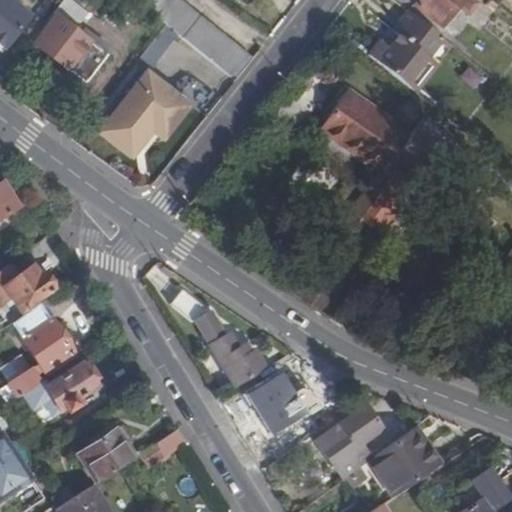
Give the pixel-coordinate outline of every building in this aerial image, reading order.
[(29,16),(9,0),(0,0),(0,45),(4,48),(29,16)] [(57,17),(74,30),(87,13),(70,0),(63,0),(52,14),(57,18),(57,17)] [(251,57),(180,0),(137,0),(167,24),(234,78),(251,57)] [(417,0),(414,5),(441,26),(457,6),(461,0),(417,0)] [(461,0),(457,6),(468,14),(476,3),(472,0),(461,0)] [(408,11),(393,30),(399,34),(389,47),(380,39),(368,55),(411,89),(422,74),(426,78),(437,64),(424,53),(435,39),(449,50),(452,45),(408,11)] [(74,30),(57,17),(57,18),(36,45),(68,70),(85,83),(107,54),(74,30)] [(157,28),(141,60),(156,67),(172,35),(157,28)] [(64,78),(78,89),(80,89),(85,83),(68,70),(63,76),(64,78)] [(171,129),(190,105),(146,71),(97,132),(131,158),(151,132),(160,121),(171,129)] [(415,92),(426,78),(422,74),(411,89),(415,92)] [(410,134),(346,90),(323,123),(357,147),(353,153),(382,173),(378,178),(376,177),(350,213),(352,215),(328,249),(335,254),(397,169),(389,164),(410,134)] [(390,209),(442,134),(420,119),(410,134),(389,164),(397,169),(335,254),(328,265),(301,301),(318,311),(338,283),(339,282),(335,279),(343,268),(347,271),(347,270),(353,262),(342,255),(365,223),(375,230),(381,222),(377,219),(385,207),(389,210),(390,209)] [(171,129),(160,121),(151,132),(162,141),(171,129)] [(353,153),(357,147),(323,123),(319,129),(353,153)] [(0,217),(18,206),(4,181),(0,183),(0,217)] [(466,217),(472,208),(442,187),(436,196),(466,217)] [(484,230),(490,221),(472,208),(466,217),(436,196),(425,212),(475,247),(486,231),(484,230)] [(389,210),(385,207),(377,219),(381,222),(385,225),(394,212),(390,209),(389,210)] [(342,255),(353,262),(375,230),(365,223),(342,255)] [(301,301),(328,265),(310,252),(283,289),(301,301)] [(38,273),(36,275),(29,266),(15,276),(7,265),(0,269),(0,302),(8,296),(20,312),(50,289),(38,273)] [(347,271),(343,268),(335,279),(339,282),(338,283),(342,286),(351,273),(347,270),(347,271)] [(48,318),(38,303),(11,323),(28,349),(26,350),(35,364),(37,363),(29,369),(9,383),(0,388),(0,394),(7,405),(24,394),(40,383),(35,374),(42,370),(44,374),(73,354),(48,317),(48,318)] [(221,336),(207,312),(194,320),(234,387),(265,369),(253,349),(248,352),(243,343),(236,348),(227,332),(221,336)] [(0,370),(9,383),(29,369),(20,354),(0,367),(0,370)] [(97,388),(81,363),(47,385),(44,380),(40,383),(24,394),(43,423),(65,408),(68,412),(79,405),(76,401),(97,388)] [(289,391),(279,375),(246,395),(270,433),(302,412),(289,391)] [(294,387),(289,391),(302,412),(308,409),(314,403),(302,384),(294,387)] [(382,428),(364,404),(314,440),(332,464),(333,463),(344,479),(346,477),(357,469),(368,461),(371,459),(360,444),(382,428)] [(371,459),(368,461),(392,497),(417,480),(440,464),(415,426),(371,459)] [(110,432),(118,445),(123,442),(115,429),(110,432)] [(139,454),(147,467),(185,442),(177,429),(139,454)] [(110,432),(77,454),(96,482),(133,458),(123,442),(118,445),(110,432)] [(0,499),(31,479),(1,434),(0,434),(0,499)] [(353,487),(364,478),(357,469),(346,477),(353,487)] [(57,511),(108,511),(91,486),(72,498),(62,505),(55,509),(57,511)] [(72,498),(66,489),(56,495),(62,505),(72,498)] [(490,511),(481,497),(459,511),(490,511)]
